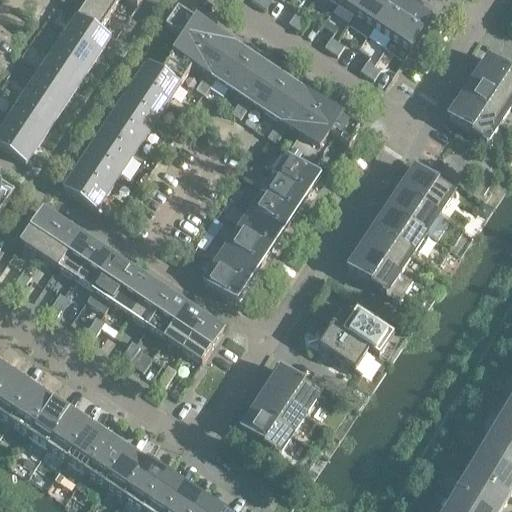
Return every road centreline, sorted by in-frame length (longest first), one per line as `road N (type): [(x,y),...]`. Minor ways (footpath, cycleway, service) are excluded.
road 1 (residential): [(0,169),(268,344)]
road 2 (residential): [(411,127),(268,344)]
road 3 (residential): [(195,451),(0,320)]
road 4 (residential): [(222,0),(411,127)]
road 5 (residential): [(268,344),(195,451)]
